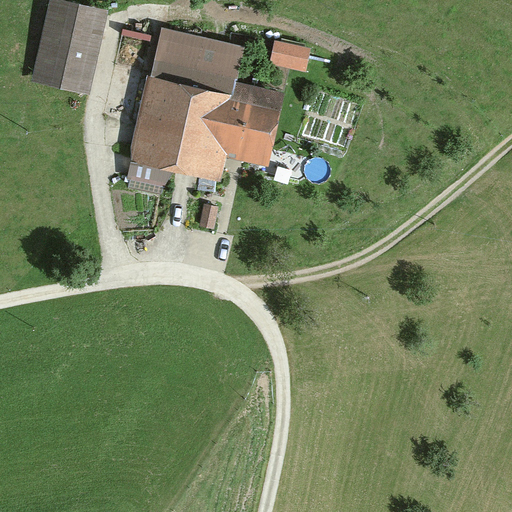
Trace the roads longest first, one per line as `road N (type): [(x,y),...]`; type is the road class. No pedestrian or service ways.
road 1 (track): [(511,145),(354,264),(218,288)]
road 2 (track): [(141,511),(226,401),(240,346),(218,288)]
road 3 (track): [(218,288),(267,325),(281,359),(285,409),(265,511)]
road 4 (track): [(0,305),(157,277),(218,288)]
